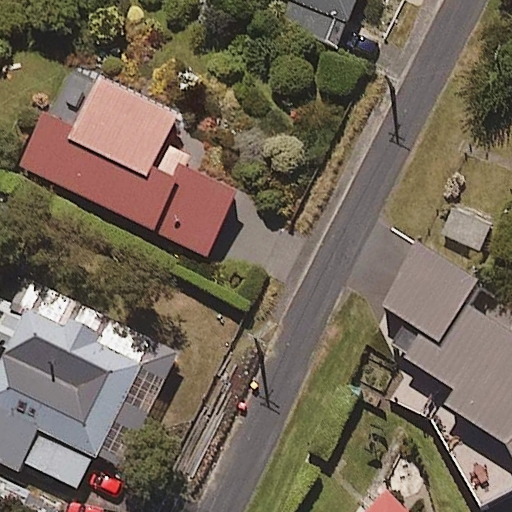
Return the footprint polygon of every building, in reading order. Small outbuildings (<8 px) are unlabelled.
[(278,0),(285,3),(277,22),(340,48),(360,0),(278,0)] [(178,127),(98,88),(73,138),(44,123),(21,171),(208,263),(238,203),(184,176),(189,165),(165,153),(178,127)] [(493,229),(455,211),(442,236),(480,255),(493,229)] [(511,346),(465,313),(479,294),(423,255),(381,314),(411,335),(393,360),(455,404),(442,422),(511,471),(511,346)] [(98,349),(0,301),(0,343),(12,350),(0,373),(0,465),(20,476),(24,469),(78,495),(94,462),(123,476),(178,364),(108,329),(98,349)] [(397,511),(387,501),(375,511),(397,511)]
